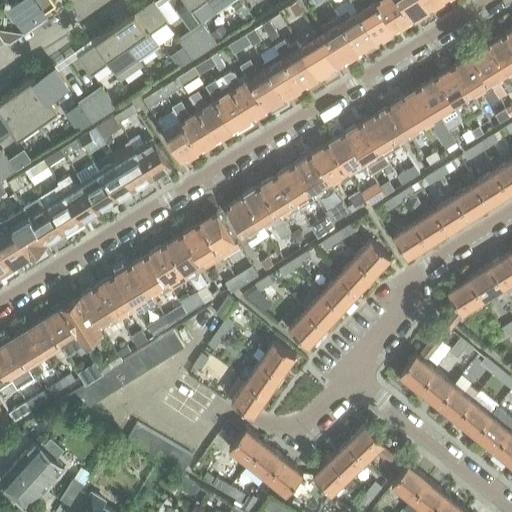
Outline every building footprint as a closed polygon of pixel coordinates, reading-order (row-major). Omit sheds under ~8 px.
[(11,0),(30,26),(26,29),(26,31),(55,13),(54,12),(52,13),(46,5),(52,0),(11,0)] [(128,15),(114,25),(138,58),(158,43),(150,32),(168,19),(154,0),(130,17),(128,15)] [(184,0),(199,22),(230,0),(184,0)] [(346,0),(333,8),(338,16),(359,51),(376,40),(357,10),(350,0),(346,0)] [(350,0),(357,10),(376,40),(393,30),(374,0),(372,0),(367,3),(364,0),(350,0)] [(374,0),(393,30),(410,19),(397,0),(374,0)] [(397,0),(410,19),(427,9),(421,0),(397,0)] [(421,0),(427,9),(441,0),(421,0)] [(295,1),(285,7),(279,10),(286,22),(302,12),(295,1)] [(242,5),(235,10),(242,20),(249,15),(242,5)] [(340,62),(359,51),(338,16),(318,28),(340,62)] [(261,23),(271,39),(278,35),(268,19),(261,23)] [(307,40),(299,45),(318,75),(335,65),(307,20),(297,25),(307,40)] [(202,21),(190,30),(204,50),(217,42),(202,21)] [(222,23),(211,31),(216,39),(227,31),(222,23)] [(117,72),(138,58),(114,25),(101,34),(102,37),(78,54),(91,73),(109,60),(117,72)] [(254,27),(241,35),(246,44),(250,42),(251,45),(261,38),(254,27)] [(192,58),(204,50),(190,30),(179,38),(192,58)] [(511,44),(504,31),(487,42),(506,73),(509,77),(511,75),(511,44)] [(233,52),(246,44),(241,35),(227,44),(233,52)] [(272,43),(277,51),(278,50),(300,86),(318,75),(299,45),(295,39),(287,45),(282,37),(272,43)] [(511,81),(509,77),(506,73),(487,42),(470,52),(493,89),(494,88),(499,85),(505,94),(510,91),(511,94),(511,93),(511,81)] [(260,61),(263,66),(264,66),(283,96),(300,86),(278,50),(277,51),(260,61)] [(216,51),(210,54),(215,62),(218,67),(224,64),(216,51)] [(473,94),(481,88),(490,102),(499,97),(494,88),(493,89),(470,52),(453,63),(472,94),(473,94)] [(210,54),(193,65),(198,73),(215,62),(210,54)] [(239,64),(244,72),(266,107),(283,96),(264,66),(263,66),(256,71),(248,58),(239,64)] [(28,78),(14,88),(38,121),(58,107),(50,95),(68,82),(55,63),(30,81),(28,78)] [(484,111),(473,94),(472,94),(453,63),(436,73),(458,108),(458,109),(465,105),(473,118),(484,111)] [(193,65),(176,76),(182,85),(199,75),(198,73),(193,65)] [(227,82),(227,83),(249,118),(266,107),(244,72),(236,77),(231,68),(222,74),(227,82)] [(458,109),(458,108),(436,73),(419,84),(446,128),(463,117),(458,109)] [(176,76),(159,87),(165,96),(182,85),(176,76)] [(204,84),(212,98),(213,97),(232,128),(249,118),(227,83),(219,88),(214,79),(204,84)] [(446,128),(419,84),(402,95),(421,125),(428,121),(444,148),(454,141),(446,128)] [(102,85),(90,93),(104,113),(117,105),(102,85)] [(146,109),(165,96),(159,87),(140,99),(146,109)] [(17,135),(38,121),(14,88),(0,98),(2,100),(0,101),(0,129),(9,124),(17,135)] [(187,95),(195,108),(196,108),(215,139),(232,128),(213,97),(212,98),(203,103),(195,91),(187,95)] [(92,121),(104,113),(90,93),(78,102),(92,121)] [(403,137),(421,125),(402,95),(384,106),(403,137)] [(170,106),(172,109),(176,115),(177,115),(198,149),(215,139),(196,108),(195,108),(188,113),(180,100),(170,106)] [(133,103),(116,115),(120,122),(138,111),(133,103)] [(505,108),(496,114),(500,121),(510,115),(505,108)] [(176,115),(172,109),(156,119),(181,160),(198,149),(177,115),(176,115)] [(378,109),(361,120),(384,156),(401,146),(378,109)] [(95,125),(102,137),(120,126),(113,114),(95,125)] [(387,162),(384,156),(361,120),(344,130),(363,161),(363,162),(365,166),(366,167),(376,161),(379,166),(387,162)] [(479,124),(464,133),(469,141),(484,132),(479,124)] [(89,129),(77,136),(79,137),(83,145),(85,148),(96,141),(89,129)] [(344,130),(327,141),(346,172),(355,167),(357,171),(365,166),(363,162),(363,161),(344,130)] [(492,133),(479,142),(484,149),(497,141),(492,133)] [(138,134),(129,140),(152,179),(170,168),(151,138),(143,143),(138,134)] [(79,137),(61,148),(66,156),(83,145),(79,137)] [(111,152),(116,159),(135,189),(152,179),(129,140),(127,141),(128,142),(111,152)] [(327,141),(310,151),(330,182),(337,177),(340,182),(349,176),(346,172),(327,141)] [(469,158),(484,149),(479,142),(464,151),(469,158)] [(24,147),(9,158),(15,167),(16,168),(32,158),(24,147)] [(2,148),(0,149),(0,170),(3,176),(15,167),(9,158),(2,148)] [(61,148),(43,159),(47,167),(66,156),(61,148)] [(436,149),(425,155),(430,162),(440,156),(436,149)] [(310,151),(293,161),(313,193),(319,188),(322,193),(332,186),(330,182),(310,151)] [(511,157),(496,168),(510,191),(511,189),(511,157)] [(45,168),(47,167),(43,159),(25,170),(32,182),(48,172),(45,168)] [(116,159),(99,170),(117,200),(135,189),(116,159)] [(452,159),(438,167),(443,175),(457,166),(452,159)] [(293,161),(276,172),(296,203),(297,202),(303,198),(306,203),(315,197),(313,193),(293,161)] [(76,173),(81,181),(100,211),(117,200),(99,170),(94,163),(76,173)] [(440,177),(443,175),(438,167),(424,176),(429,184),(440,177)] [(490,204),(510,191),(496,168),(475,181),(490,204)] [(406,169),(397,175),(402,183),(412,177),(406,169)] [(364,176),(361,178),(364,182),(364,181),(368,187),(377,180),(372,173),(371,171),(364,175),(364,176)] [(276,172),(260,182),(281,218),(282,218),(283,217),(300,206),(297,202),(296,203),(276,172)] [(57,182),(58,185),(82,222),(100,211),(81,181),(75,184),(69,175),(57,182)] [(443,175),(440,177),(448,191),(452,189),(443,175)] [(15,176),(8,180),(14,190),(21,186),(15,176)] [(388,178),(380,184),(385,193),(394,188),(388,178)] [(368,187),(360,191),(366,200),(369,204),(385,193),(380,184),(377,180),(368,187)] [(418,180),(412,184),(416,192),(423,188),(418,180)] [(475,181),(455,194),(470,217),(490,204),(475,181)] [(260,182),(242,193),(264,228),(265,228),(271,224),(280,240),(292,233),(282,218),(281,218),(260,182)] [(412,184),(398,193),(403,201),(416,192),(412,184)] [(58,185),(41,195),(64,233),(82,222),(58,185)] [(358,190),(347,197),(353,207),(365,200),(358,190)] [(269,234),(265,228),(264,228),(242,193),(225,204),(251,245),(269,234)] [(388,210),(403,201),(398,193),(383,202),(388,210)] [(455,194),(435,207),(449,229),(470,217),(455,194)] [(46,244),(64,233),(41,195),(23,206),(46,244)] [(326,214),(331,221),(348,210),(341,201),(325,211),(326,214)] [(23,207),(6,217),(29,256),(29,254),(46,244),(23,206),(22,207),(23,207)] [(435,207),(415,219),(429,242),(449,229),(435,207)] [(217,209),(200,219),(221,253),(238,243),(217,209)] [(326,214),(310,224),(315,232),(316,233),(332,223),(331,221),(326,214)] [(0,246),(12,266),(12,265),(19,261),(23,262),(29,259),(29,256),(6,217),(0,219),(0,246)] [(204,264),(221,253),(200,219),(183,230),(204,264)] [(409,255),(429,242),(415,219),(394,233),(409,255)] [(349,224),(333,234),(340,240),(354,231),(349,224)] [(298,227),(291,232),(298,241),(304,237),(298,227)] [(192,265),(195,269),(204,264),(183,230),(165,241),(184,270),(192,265)] [(326,249),(340,240),(333,234),(321,241),(326,249)] [(371,235),(354,254),(374,272),(391,254),(371,235)] [(187,276),(184,270),(165,241),(148,251),(166,280),(167,280),(174,276),(178,282),(187,276)] [(0,272),(2,272),(6,273),(12,269),(12,266),(0,246),(0,272)] [(511,254),(509,250),(489,263),(503,285),(511,279),(511,254)] [(169,285),(167,280),(166,280),(148,251),(131,262),(149,291),(150,291),(157,286),(160,291),(169,285)] [(306,251),(291,261),(297,267),(311,258),(306,251)] [(354,254),(338,271),(358,290),(374,272),(354,254)] [(268,255),(260,260),(265,269),(274,264),(268,255)] [(283,276),(297,267),(291,261),(278,268),(283,276)] [(154,298),(150,291),(149,291),(131,262),(114,272),(135,306),(136,306),(137,309),(154,298)] [(489,263),(469,275),(483,298),(503,285),(489,263)] [(252,264),(235,275),(240,284),(241,286),(259,274),(252,264)] [(338,271),(321,289),(341,308),(358,290),(338,271)] [(126,311),(135,306),(114,272),(97,283),(115,312),(116,311),(123,307),(126,311)] [(261,289),(273,281),(268,273),(256,281),(261,289)] [(240,284),(235,275),(234,274),(229,277),(235,287),(240,284)] [(464,310),(483,298),(469,275),(448,288),(459,305),(462,311),(464,310)] [(107,318),(113,330),(123,324),(116,311),(115,312),(97,283),(80,294),(98,323),(107,318)] [(256,286),(246,296),(263,311),(273,302),(256,286)] [(207,287),(198,293),(203,301),(212,295),(207,287)] [(321,289),(305,306),(325,325),(341,308),(321,289)] [(181,303),(182,304),(187,313),(204,302),(203,301),(198,293),(181,303)] [(102,329),(98,323),(80,294),(61,305),(83,341),(102,329)] [(217,311),(225,317),(226,315),(227,316),(237,301),(228,295),(217,311)] [(84,342),(83,341),(61,305),(57,304),(51,308),(51,312),(45,316),(61,343),(60,344),(66,354),(72,350),(72,349),(84,342)] [(182,304),(164,315),(170,323),(187,313),(182,304)] [(459,305),(447,319),(454,324),(465,310),(464,310),(462,311),(459,305)] [(309,342),(325,325),(305,306),(289,323),(309,342)] [(34,323),(28,327),(44,353),(60,344),(61,343),(45,316),(44,317),(40,315),(33,319),(34,323)] [(170,324),(170,323),(164,315),(147,326),(153,335),(170,324)] [(233,320),(227,316),(226,315),(225,317),(217,329),(224,334),(233,320)] [(505,334),(511,330),(511,319),(500,327),(505,334)] [(400,371),(419,387),(436,366),(426,358),(451,328),(444,322),(419,353),(417,350),(400,371)] [(35,359),(44,353),(28,327),(27,327),(23,325),(17,329),(16,333),(11,337),(34,374),(41,369),(35,359)] [(173,329),(164,334),(175,352),(184,346),(173,329)] [(215,347),(224,334),(217,329),(207,342),(215,347)] [(130,336),(136,346),(147,340),(140,330),(130,336)] [(159,338),(155,340),(166,357),(170,355),(175,352),(164,334),(159,338)] [(474,346),(460,335),(448,349),(458,357),(464,350),(468,353),(474,346)] [(16,385),(34,374),(11,337),(10,337),(6,336),(0,339),(0,358),(10,374),(9,375),(16,385)] [(273,338),(259,358),(281,373),(295,353),(273,338)] [(146,346),(157,363),(166,357),(155,340),(146,346)] [(128,343),(115,350),(116,352),(119,356),(131,349),(128,343)] [(146,346),(137,352),(148,369),(157,363),(146,346)] [(209,357),(201,351),(191,366),(199,371),(209,357)] [(116,352),(107,358),(113,367),(119,363),(121,362),(122,361),(119,356),(116,352)] [(134,354),(128,357),(138,375),(144,371),(148,369),(137,352),(134,354)] [(479,363),(493,374),(499,367),(485,356),(479,363)] [(121,362),(119,363),(130,380),(132,379),(138,375),(128,357),(122,361),(121,362)] [(0,380),(9,375),(10,374),(0,358),(0,380)] [(108,370),(113,367),(107,358),(98,364),(103,373),(108,370)] [(259,358),(245,378),(267,393),(281,373),(259,358)] [(113,367),(109,369),(120,386),(130,380),(119,363),(113,367)] [(87,365),(79,370),(86,383),(91,380),(95,378),(87,365)] [(419,387),(438,402),(455,382),(436,366),(419,387)] [(511,387),(511,377),(499,367),(493,374),(511,389),(511,387)] [(103,373),(100,374),(111,392),(119,387),(120,386),(109,369),(108,370),(103,373)] [(71,372),(60,379),(65,386),(75,379),(71,372)] [(95,378),(91,380),(102,398),(106,395),(111,392),(100,374),(95,378)] [(254,413),(267,393),(245,378),(232,397),(254,413)] [(54,392),(65,386),(60,379),(49,385),(54,392)] [(86,383),(82,386),(93,403),(102,398),(91,380),(86,383)] [(438,402),(457,418),(474,397),(455,382),(438,402)] [(57,402),(56,402),(77,413),(79,412),(81,411),(93,403),(82,386),(70,393),(57,402)] [(43,389),(26,400),(31,408),(48,398),(43,389)] [(457,418),(475,433),(492,412),(474,397),(457,418)] [(14,419),(31,408),(26,400),(8,411),(14,419)] [(0,435),(11,428),(0,409),(0,435)] [(475,433),(493,448),(510,427),(492,412),(475,433)] [(125,441),(135,447),(146,428),(136,422),(125,441)] [(365,422),(348,439),(366,458),(374,451),(394,466),(400,459),(381,444),(384,441),(365,422)] [(230,445),(249,461),(266,440),(247,424),(238,435),(231,443),(230,445)] [(511,462),(511,428),(510,427),(493,448),(511,463),(511,462)] [(135,447),(144,452),(155,433),(146,428),(135,447)] [(232,430),(226,438),(231,443),(238,435),(232,430)] [(144,452),(153,457),(164,438),(155,433),(144,452)] [(55,458),(64,449),(51,436),(45,443),(43,440),(40,443),(35,439),(0,476),(0,477),(28,504),(63,466),(55,458)] [(153,457),(163,463),(174,444),(164,438),(153,457)] [(348,439),(331,456),(349,475),(366,458),(348,439)] [(249,461),(268,476),(285,455),(266,440),(249,461)] [(163,463),(172,468),(183,449),(174,444),(163,463)] [(193,455),(183,449),(172,468),(182,474),(193,455)] [(304,470),(285,455),(268,476),(287,491),(290,488),(297,478),(304,470)] [(331,493),(349,475),(331,456),(313,474),(321,482),(327,488),(331,493)] [(391,482),(410,497),(426,477),(408,462),(391,482)] [(200,483),(182,474),(175,484),(187,492),(194,492),(200,483)] [(60,497),(70,503),(84,483),(74,476),(60,497)] [(209,488),(223,497),(230,485),(216,476),(209,488)] [(411,511),(429,511),(445,492),(426,477),(410,497),(403,505),(411,511)] [(297,478),(290,488),(297,494),(305,485),(297,478)] [(375,482),(365,493),(370,498),(380,486),(375,482)] [(244,493),(230,485),(223,497),(237,505),(244,493)] [(278,511),(289,511),(294,505),(273,491),(265,503),(278,511)] [(429,511),(459,511),(464,507),(445,492),(429,511)] [(361,509),(370,498),(365,493),(356,505),(361,509)] [(116,511),(89,495),(80,510),(79,511),(116,511)] [(253,511),(261,500),(252,495),(244,509),(249,511),(253,511)]
